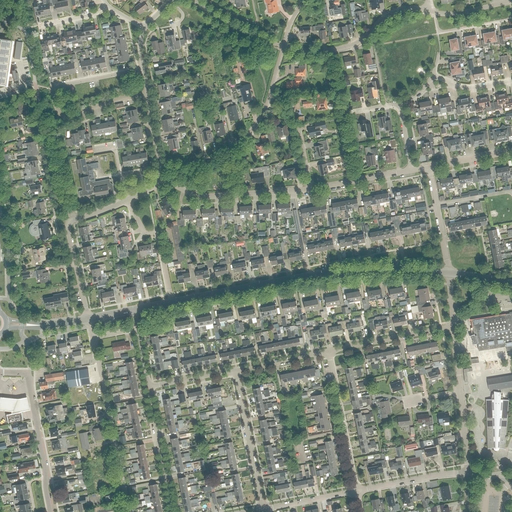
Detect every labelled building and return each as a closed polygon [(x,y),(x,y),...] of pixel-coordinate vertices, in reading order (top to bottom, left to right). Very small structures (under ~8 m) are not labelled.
[(51,0),(44,0),(42,1),(43,5),(45,15),(51,14),(50,7),(53,6),(52,5),(51,0)] [(51,0),(53,5),(56,5),(57,12),(63,11),(61,1),(58,2),(57,0),(51,0)] [(69,10),(67,0),(64,0),(65,0),(61,1),(63,11),(69,10)] [(81,0),(82,1),(80,2),(81,7),(82,7),(82,8),(91,6),(90,2),(91,2),(90,0),(81,0)] [(139,0),(141,3),(135,7),(140,14),(148,8),(144,2),(145,0),(139,0)] [(268,5),(267,6),(268,9),(269,9),(271,9),(272,13),(279,11),(278,6),(277,6),(276,1),(273,1),(273,0),(265,0),(266,3),(267,3),(268,5)] [(331,3),(330,3),(331,9),(330,9),(330,11),(331,16),(334,15),(342,14),(343,16),(347,15),(345,4),(341,5),(341,8),(338,9),(337,4),(339,4),(339,0),(334,1),(334,0),(332,0),(331,0),(331,3)] [(370,0),(372,10),(376,9),(377,9),(380,8),(379,3),(383,3),(382,0),(370,0)] [(45,15),(43,5),(38,6),(37,2),(33,3),(35,12),(38,12),(39,16),(45,15)] [(356,6),(355,6),(354,2),(349,3),(352,16),(355,16),(356,22),(359,21),(359,22),(360,21),(364,20),(363,19),(366,19),(365,10),(362,11),(361,9),(359,8),(358,7),(356,6)] [(95,24),(89,26),(91,35),(95,35),(95,37),(96,38),(97,39),(99,38),(101,38),(100,36),(99,30),(96,30),(95,24)] [(353,32),(351,24),(345,25),(346,27),(338,28),(340,38),(348,37),(347,33),(353,32)] [(121,25),(111,27),(112,33),(122,31),(121,25)] [(84,31),(80,32),(80,33),(81,36),(82,41),(88,40),(88,38),(91,37),(91,35),(89,26),(83,27),(84,31)] [(509,39),(507,28),(504,29),(504,30),(502,31),(503,37),(500,37),(501,45),(504,44),(504,40),(509,39)] [(187,40),(191,39),(189,29),(182,31),(184,40),(180,40),(181,46),(185,45),(185,43),(187,43),(187,40)] [(76,30),(70,32),(72,41),(72,44),(72,45),(75,44),(78,43),(79,45),(83,44),(82,41),(81,36),(80,33),(80,32),(76,32),(76,30)] [(115,39),(123,37),(122,31),(112,33),(113,39),(115,39)] [(489,32),(491,42),(494,42),(495,45),(500,44),(499,37),(496,38),(495,32),(492,32),(492,31),(489,32)] [(64,36),(62,36),(62,38),(63,46),(69,45),(72,44),(72,41),(70,32),(64,33),(64,36)] [(491,42),(489,32),(485,32),(485,34),(483,34),(484,40),(481,41),(482,47),(488,46),(487,43),(491,42)] [(56,34),(50,35),(52,45),(56,44),(56,47),(62,46),(61,40),(60,37),(57,37),(56,34)] [(473,34),(470,35),(472,46),(475,45),(476,48),(481,47),(480,41),(477,41),(476,35),(474,36),(473,34)] [(48,45),(52,45),(50,35),(44,37),(45,39),(41,40),(42,44),(43,52),(49,51),(48,45)] [(180,48),(179,40),(175,41),(174,35),(169,36),(169,35),(168,36),(167,36),(167,40),(168,47),(172,46),(173,50),(180,48)] [(472,46),(470,35),(467,36),(467,37),(464,37),(465,43),(462,44),(464,50),(469,49),(469,46),(472,46)] [(115,39),(116,45),(126,43),(125,37),(123,37),(115,39)] [(456,50),(456,52),(457,54),(463,53),(460,38),(457,39),(457,38),(454,38),(454,39),(449,40),(451,51),(456,50)] [(13,79),(14,82),(19,81),(18,73),(15,73),(15,70),(14,70),(11,71),(12,74),(9,74),(12,47),(13,41),(12,41),(0,39),(0,85),(7,86),(9,75),(12,76),(13,79)] [(158,49),(158,52),(159,54),(165,53),(162,42),(159,43),(158,40),(152,42),(154,50),(158,49)] [(22,42),(16,42),(14,59),(19,60),(22,42)] [(375,59),(371,60),(370,53),(364,55),(365,65),(368,64),(370,70),(376,69),(375,59)] [(128,54),(118,56),(120,62),(130,60),(128,54)] [(245,59),(244,56),(240,57),(241,60),(240,60),(244,73),(249,71),(245,59)] [(356,64),(355,56),(344,58),(346,66),(356,64)] [(496,63),(498,75),(503,74),(501,63),(505,63),(504,56),(500,57),(501,62),(496,63)] [(81,62),(83,72),(89,71),(87,61),(84,61),(83,57),(80,57),(81,62)] [(99,58),(100,68),(107,67),(105,57),(99,58)] [(449,66),(450,69),(460,67),(460,64),(463,63),(462,58),(455,59),(456,62),(450,63),(450,66),(449,66)] [(71,64),(68,64),(70,74),(76,73),(74,63),(73,63),(73,59),(70,59),(71,64)] [(490,61),(489,59),(485,60),(487,66),(490,66),(492,76),(498,75),(496,63),(492,64),(492,61),(490,61)] [(159,67),(155,68),(156,75),(166,73),(165,69),(170,68),(172,67),(172,65),(171,62),(162,63),(158,64),(159,67)] [(52,78),(58,77),(56,67),(53,67),(52,63),(49,63),(52,78)] [(64,75),(70,74),(68,64),(65,65),(64,64),(62,64),(62,65),(64,75)] [(461,71),(460,67),(450,69),(450,73),(452,73),(452,75),(458,74),(459,77),(465,76),(464,70),(461,71)] [(301,76),(305,76),(305,68),(299,69),(296,69),(296,76),(297,76),(297,78),(295,78),(295,81),(292,81),(292,82),(286,83),(287,88),(299,88),(299,84),(302,84),(302,78),(301,78),(301,76)] [(373,87),(368,88),(370,98),(368,99),(377,97),(376,91),(377,90),(376,89),(380,89),(378,81),(372,82),(373,87)] [(158,85),(159,91),(178,87),(178,85),(170,87),(169,83),(158,85)] [(238,92),(241,92),(244,102),(252,100),(250,94),(251,94),(250,89),(251,89),(250,84),(248,84),(246,85),(247,86),(242,88),(241,85),(236,86),(238,92)] [(178,87),(159,91),(161,97),(172,95),(171,91),(179,89),(178,87)] [(358,90),(351,91),(353,102),(360,100),(359,97),(360,96),(361,97),(363,96),(362,89),(358,90)] [(501,94),(503,104),(504,109),(511,107),(511,101),(511,99),(508,100),(507,93),(501,94)] [(321,97),(321,94),(317,95),(317,98),(317,102),(312,102),(312,100),(307,100),(307,102),(303,102),(303,106),(305,106),(305,108),(313,107),(312,105),(317,105),(318,111),(328,110),(327,108),(329,108),(329,109),(333,109),(332,104),(329,105),(329,106),(327,106),(326,97),(323,97),(321,97)] [(500,104),(503,104),(501,94),(496,95),(497,102),(494,102),(496,110),(499,109),(498,108),(501,107),(500,104)] [(160,103),(161,109),(176,106),(175,102),(181,101),(181,96),(170,98),(171,101),(160,103)] [(491,111),(495,110),(494,102),(490,103),(488,96),(483,97),(485,107),(486,112),(491,111)] [(450,97),(444,98),(447,112),(451,111),(451,110),(455,109),(454,102),(451,103),(450,97)] [(482,108),(485,107),(483,97),(478,98),(479,105),(476,106),(478,113),(483,112),(482,108)] [(439,105),(435,106),(437,113),(437,115),(441,114),(441,113),(446,112),(447,112),(444,98),(438,100),(439,105)] [(464,99),(466,109),(470,109),(470,112),(476,111),(474,104),(471,104),(470,98),(467,98),(467,99),(464,99)] [(466,109),(464,99),(461,100),(461,99),(458,100),(459,107),(456,107),(458,114),(463,113),(462,110),(466,109)] [(431,101),(425,102),(426,111),(429,110),(430,114),(433,113),(437,113),(435,106),(432,106),(431,101)] [(23,102),(17,103),(19,110),(18,111),(19,115),(19,118),(21,117),(21,115),(25,114),(26,116),(29,115),(28,110),(26,104),(24,105),(23,102)] [(230,121),(239,119),(236,106),(233,106),(232,102),(223,104),(224,109),(227,108),(230,121)] [(423,111),(426,111),(425,102),(419,103),(420,109),(417,109),(418,116),(424,115),(423,111)] [(176,106),(161,109),(162,115),(173,113),(172,109),(176,108),(176,106)] [(123,116),(123,118),(138,115),(136,109),(126,111),(127,115),(123,116)] [(138,115),(123,118),(124,120),(128,119),(129,123),(139,121),(138,115)] [(386,116),(378,118),(380,128),(385,127),(386,131),(392,130),(390,122),(390,120),(387,121),(386,116)] [(22,117),(21,117),(19,118),(11,120),(12,128),(20,126),(20,128),(24,127),(22,117)] [(367,127),(366,120),(358,121),(359,127),(361,127),(361,131),(365,131),(366,136),(372,134),(371,127),(367,127)] [(419,131),(428,129),(427,123),(430,123),(429,120),(423,121),(423,124),(418,125),(419,131)] [(320,136),(320,135),(321,135),(320,129),(323,128),(326,128),(325,121),(322,122),(315,123),(316,127),(308,128),(310,137),(317,136),(317,137),(320,136)] [(219,122),(216,123),(216,125),(215,125),(218,136),(225,135),(223,123),(219,124),(219,122)] [(180,123),(178,124),(163,126),(164,132),(175,130),(174,126),(180,125),(180,123)] [(128,135),(143,132),(142,126),(131,128),(132,132),(128,133),(128,135)] [(293,141),(291,129),(290,129),(291,133),(288,133),(286,126),(277,127),(279,137),(286,136),(287,142),(293,141)] [(500,128),(502,141),(509,140),(508,134),(511,134),(510,126),(500,128)] [(205,127),(198,129),(200,135),(203,134),(205,143),(213,141),(210,130),(206,131),(205,127)] [(496,142),(502,141),(500,128),(489,130),(491,140),(495,139),(496,142)] [(78,131),(79,133),(79,136),(78,136),(79,139),(84,138),(85,143),(90,142),(89,133),(86,134),(85,129),(78,131)] [(428,129),(419,131),(420,136),(425,135),(426,139),(433,138),(432,134),(429,135),(428,129)] [(270,132),(267,133),(269,142),(275,141),(273,131),(270,132)] [(481,135),(477,136),(479,145),(486,144),(485,139),(487,138),(486,131),(481,132),(481,135)] [(143,132),(128,135),(128,137),(133,136),(134,140),(144,138),(143,132)] [(70,146),(75,145),(75,146),(79,147),(80,146),(79,141),(79,139),(78,136),(79,136),(79,133),(71,134),(72,139),(69,139),(70,146)] [(466,135),(468,144),(472,144),(472,147),(479,145),(477,136),(473,136),(472,133),(466,135)] [(168,139),(170,150),(179,148),(177,138),(179,138),(179,134),(170,136),(171,139),(168,139)] [(458,135),(453,136),(454,140),(456,150),(462,148),(461,143),(465,142),(464,135),(458,136),(458,135)] [(421,144),(422,149),(431,148),(434,147),(433,144),(434,144),(433,138),(426,139),(427,143),(421,144)] [(456,150),(454,140),(450,141),(449,138),(443,139),(444,146),(448,146),(449,151),(456,150)] [(326,140),(323,141),(324,145),(318,146),(314,147),(316,153),(314,154),(314,158),(326,156),(325,151),(327,150),(328,149),(326,140)] [(265,144),(256,145),(258,155),(267,153),(269,153),(268,148),(266,149),(265,144)] [(365,148),(368,166),(375,165),(373,155),(377,154),(376,148),(370,149),(370,147),(365,148)] [(38,154),(37,148),(28,149),(24,150),(25,154),(26,154),(27,157),(38,154)] [(385,152),(387,162),(395,161),(393,150),(385,152)] [(95,182),(93,170),(100,168),(98,163),(86,165),(85,158),(77,160),(80,173),(81,173),(82,178),(81,178),(83,191),(80,192),(81,197),(92,195),(93,193),(95,192),(96,196),(109,193),(109,197),(115,196),(113,185),(111,183),(111,184),(110,179),(95,182)] [(319,169),(320,176),(328,174),(327,166),(328,166),(334,165),(333,159),(327,160),(328,163),(326,164),(318,165),(319,169)] [(26,169),(39,167),(38,160),(29,162),(26,163),(26,167),(25,168),(26,169)] [(299,172),(298,165),(294,166),(294,168),(283,170),(283,171),(281,171),(282,176),(283,175),(284,178),(288,177),(288,179),(293,178),(296,177),(297,181),(295,173),(299,172)] [(502,168),(504,176),(505,181),(505,182),(508,182),(508,179),(511,177),(511,168),(509,169),(509,166),(502,168)] [(39,167),(26,169),(27,176),(24,176),(25,180),(34,178),(33,174),(40,173),(39,167)] [(260,182),(265,182),(264,176),(268,175),(267,172),(267,167),(258,168),(253,169),(254,172),(259,171),(259,173),(251,174),(252,179),(252,180),(253,183),(259,182),(260,182)] [(498,178),(498,177),(501,176),(502,181),(505,181),(504,176),(502,168),(496,169),(497,171),(494,172),(495,179),(498,178)] [(486,184),(489,184),(488,179),(492,178),(492,180),(495,179),(494,172),(491,172),(490,170),(484,171),(485,179),(486,184)] [(475,175),(476,183),(479,182),(479,181),(483,180),(484,185),(486,184),(485,179),(484,171),(477,172),(478,175),(475,175)] [(471,173),(465,175),(467,183),(468,187),(470,186),(469,182),(473,182),(473,183),(476,183),(475,175),(475,174),(472,174),(471,173)] [(465,183),(467,183),(465,175),(459,176),(459,178),(456,179),(458,186),(458,189),(461,189),(461,188),(462,188),(463,184),(465,184),(465,183)] [(446,178),(449,190),(455,188),(455,187),(458,186),(456,179),(453,179),(453,177),(452,176),(449,176),(449,178),(446,178)] [(440,179),(440,182),(437,182),(439,190),(442,189),(442,188),(445,187),(446,192),(449,191),(449,190),(446,178),(440,179)] [(26,185),(30,184),(32,195),(42,193),(40,185),(34,186),(33,180),(25,181),(26,185)] [(409,200),(407,190),(400,191),(402,203),(405,203),(405,201),(409,200)] [(392,200),(393,202),(392,202),(394,209),(397,208),(396,204),(402,203),(400,191),(394,192),(395,199),(392,200)] [(167,215),(168,215),(174,211),(171,204),(170,205),(166,198),(162,200),(163,203),(160,205),(163,210),(165,214),(166,215),(167,215)] [(35,211),(34,212),(35,215),(36,216),(38,215),(38,214),(46,212),(44,202),(36,203),(37,210),(35,211)] [(340,214),(340,210),(338,202),(332,203),(333,213),(334,213),(334,216),(340,214)] [(244,218),(247,218),(246,206),(240,207),(240,216),(237,216),(238,224),(241,223),(241,218),(244,218)] [(233,207),(227,208),(228,216),(228,220),(234,220),(235,224),(238,224),(237,216),(234,216),(233,207)] [(299,217),(301,226),(304,226),(303,219),(304,219),(305,219),(305,218),(305,217),(309,216),(307,208),(301,209),(302,216),(299,217)] [(209,221),(212,221),(212,218),(215,218),(216,230),(219,229),(219,225),(219,218),(218,216),(215,216),(215,209),(208,209),(209,217),(209,221)] [(184,219),(190,219),(189,211),(183,211),(183,214),(180,214),(181,228),(184,228),(184,220),(184,219)] [(113,226),(117,225),(126,224),(125,218),(121,218),(120,215),(112,217),(113,226)] [(467,218),(467,220),(469,228),(475,227),(474,219),(469,220),(469,217),(467,218)] [(32,221),(33,225),(32,225),(31,225),(30,226),(29,228),(29,229),(29,230),(29,232),(30,233),(31,234),(32,235),(33,235),(35,236),(36,235),(37,235),(39,234),(39,233),(40,233),(41,240),(47,238),(47,239),(51,238),(50,231),(49,232),(47,224),(41,225),(40,219),(32,221)] [(395,230),(398,229),(396,219),(393,220),(394,224),(391,225),(392,229),(388,229),(389,237),(396,236),(395,230)] [(398,229),(401,229),(402,235),(408,234),(407,226),(406,222),(403,222),(404,226),(400,227),(399,219),(396,219),(398,229)] [(445,220),(446,227),(449,226),(450,232),(451,233),(454,232),(454,231),(457,231),(455,222),(450,223),(450,219),(445,220)] [(427,230),(425,220),(422,220),(423,223),(419,223),(421,232),(427,230)] [(126,224),(117,225),(117,226),(118,229),(116,229),(116,230),(114,230),(115,234),(115,235),(124,234),(123,230),(127,230),(126,224)] [(80,228),(81,235),(90,233),(89,226),(80,228)] [(330,229),(332,237),(329,238),(330,241),(326,241),(328,249),(334,248),(332,239),(335,238),(333,228),(330,229)] [(333,228),(335,238),(338,238),(340,247),(347,246),(345,238),(344,235),(338,236),(336,228),(333,228)] [(357,232),(352,233),(351,234),(353,245),(359,243),(357,235),(357,232)] [(90,233),(81,235),(83,242),(90,240),(89,237),(94,236),(93,233),(90,233)] [(124,234),(115,235),(116,240),(118,240),(118,241),(120,241),(121,244),(129,242),(128,236),(124,237),(124,234)] [(129,242),(121,244),(121,247),(119,247),(119,248),(118,248),(119,253),(119,258),(127,256),(126,252),(128,252),(127,249),(131,248),(129,242)] [(151,244),(145,245),(147,254),(150,253),(150,255),(151,255),(152,257),(157,256),(155,247),(152,248),(151,244)] [(147,254),(145,245),(139,247),(140,250),(137,251),(138,260),(143,259),(143,257),(144,257),(143,255),(147,254)] [(85,255),(97,252),(97,249),(92,250),(91,246),(84,248),(85,255)] [(504,247),(504,248),(492,250),(493,256),(501,255),(500,251),(505,250),(504,247)] [(46,260),(43,248),(34,250),(36,262),(46,260)] [(295,251),(295,252),(296,260),(303,259),(301,251),(297,252),(297,248),(294,248),(294,251),(295,251)] [(296,260),(295,252),(295,251),(294,251),(292,251),(292,253),(288,253),(290,262),(296,260)] [(97,252),(85,255),(86,261),(94,260),(93,256),(98,255),(97,252)] [(257,256),(259,268),(265,267),(264,258),(260,259),(259,252),(256,252),(257,256)] [(271,265),(278,264),(276,253),(273,254),(274,256),(270,257),(271,265)] [(276,253),(278,264),(284,263),(282,255),(278,255),(278,253),(276,253)] [(238,260),(241,271),(247,270),(245,262),(242,262),(241,260),(238,260)] [(220,262),(220,264),(222,275),(228,274),(227,265),(226,264),(226,261),(220,262)] [(93,276),(102,274),(101,271),(103,271),(103,270),(104,269),(104,264),(95,266),(95,269),(92,270),(93,276)] [(204,264),(201,265),(203,278),(210,277),(208,269),(205,270),(204,264)] [(44,273),(44,270),(35,271),(37,278),(41,277),(42,283),(50,281),(48,272),(44,273)] [(176,271),(177,276),(179,283),(185,282),(182,270),(176,271)] [(191,281),(190,273),(186,273),(185,270),(182,270),(185,282),(191,281)] [(154,276),(151,276),(153,285),(159,284),(158,279),(161,278),(160,271),(154,272),(155,274),(154,274),(154,276)] [(106,273),(102,274),(93,276),(94,282),(98,281),(98,284),(107,283),(107,281),(105,274),(106,274),(106,273)] [(147,286),(153,285),(151,276),(148,277),(148,275),(147,275),(146,273),(141,275),(143,283),(146,283),(147,286)] [(133,287),(130,288),(132,296),(138,295),(137,292),(139,291),(138,289),(140,289),(139,282),(138,282),(137,279),(133,280),(134,283),(134,285),(133,285),(133,287)] [(125,294),(126,298),(132,296),(130,288),(127,288),(126,285),(120,286),(122,293),(123,292),(124,294),(125,294)] [(108,292),(110,301),(116,300),(115,296),(118,295),(117,292),(117,289),(116,287),(111,288),(112,289),(111,290),(111,292),(108,292)] [(402,287),(396,288),(397,298),(404,296),(404,298),(406,297),(405,293),(403,293),(402,287)] [(397,298),(396,288),(389,290),(391,299),(397,298)] [(430,299),(427,288),(418,290),(420,298),(416,298),(417,305),(426,303),(425,300),(430,299)] [(104,302),(110,301),(108,292),(105,293),(105,291),(104,291),(103,289),(98,290),(100,299),(103,298),(104,302)] [(374,290),(376,299),(383,298),(381,289),(374,290)] [(368,291),(369,297),(368,298),(368,301),(369,301),(376,299),(374,290),(368,291)] [(359,291),(353,292),(354,301),(361,300),(361,299),(362,299),(362,297),(360,297),(359,291)] [(354,301),(353,292),(346,294),(348,303),(354,301)] [(61,302),(68,301),(67,293),(54,295),(54,297),(45,299),(46,303),(47,303),(48,308),(52,307),(52,308),(54,307),(62,306),(61,302)] [(338,295),(331,296),(333,305),(340,304),(338,295)] [(333,305),(331,296),(325,297),(326,303),(325,304),(325,306),(327,306),(327,307),(333,305)] [(312,309),(311,300),(304,301),(306,310),(312,309)] [(502,301),(502,309),(511,308),(511,301),(508,301),(508,300),(502,301)] [(303,320),(303,316),(302,313),(301,308),(297,308),(296,301),(289,303),(291,315),(292,316),(295,315),(294,313),(294,312),(298,311),(300,320),(303,320)] [(288,316),(291,315),(289,303),(283,304),(285,315),(288,314),(288,316)] [(426,303),(417,305),(419,312),(422,311),(424,319),(433,317),(431,306),(427,307),(426,303)] [(268,307),(270,315),(271,319),(274,319),(273,314),(277,314),(276,313),(277,313),(275,305),(268,307)] [(262,311),(258,312),(260,319),(260,321),(264,320),(266,316),(270,315),(268,307),(261,308),(262,311)] [(254,309),(247,311),(248,319),(249,324),(253,323),(252,318),(255,318),(255,317),(254,309)] [(248,319),(247,311),(240,312),(241,319),(242,319),(242,320),(248,319)] [(232,312),(225,313),(227,321),(234,320),(234,319),(232,312)] [(394,326),(400,325),(399,317),(394,318),(394,315),(393,315),(392,312),(388,313),(389,316),(390,323),(393,322),(394,326)] [(398,315),(399,317),(400,325),(406,324),(405,320),(408,319),(407,312),(403,313),(403,314),(398,315)] [(215,319),(216,325),(217,327),(221,326),(220,323),(224,322),(225,327),(228,326),(227,321),(225,313),(218,315),(219,319),(215,319)] [(472,328),(471,328),(472,335),(472,336),(473,340),(474,346),(473,344),(475,344),(477,344),(479,351),(506,347),(507,351),(511,349),(511,313),(505,314),(471,319),(472,328)] [(211,316),(204,317),(206,325),(213,324),(213,323),(211,316)] [(371,320),(368,320),(369,323),(370,330),(374,329),(374,328),(376,328),(376,330),(382,329),(380,321),(380,317),(380,316),(374,317),(375,319),(371,320)] [(380,317),(380,321),(382,329),(388,328),(387,324),(390,323),(389,316),(384,317),(384,316),(380,317)] [(204,317),(197,319),(198,326),(199,326),(199,327),(203,326),(203,329),(207,329),(206,325),(204,317)] [(353,323),(354,332),(360,330),(360,326),(363,326),(361,317),(355,319),(356,323),(353,323)] [(183,322),(185,333),(188,332),(187,329),(191,328),(191,327),(190,320),(183,322)] [(354,332),(353,323),(350,324),(349,320),(343,321),(345,329),(347,329),(348,333),(354,332)] [(345,329),(343,321),(337,322),(338,326),(335,327),(336,335),(342,334),(342,330),(345,329)] [(185,333),(183,322),(175,323),(177,330),(177,331),(182,330),(183,333),(185,333)] [(336,335),(335,327),(332,327),(331,323),(325,324),(327,333),(329,332),(330,336),(336,335)] [(327,333),(325,324),(319,326),(320,330),(317,330),(318,339),(324,338),(323,333),(327,333)] [(166,335),(173,333),(171,326),(165,328),(166,335)] [(318,339),(317,330),(314,331),(313,327),(307,328),(308,333),(311,333),(312,340),(318,339)] [(290,332),(293,346),(300,345),(298,339),(295,339),(295,336),(294,336),(293,331),(290,332)] [(280,349),(286,348),(285,341),(282,342),(280,334),(277,334),(277,335),(278,340),(278,343),(280,349)] [(69,338),(71,345),(71,346),(67,346),(68,350),(70,361),(83,359),(81,351),(82,351),(82,348),(83,348),(82,345),(81,346),(80,343),(79,343),(78,336),(69,338)] [(267,336),(264,337),(266,352),(273,350),(272,344),(271,341),(268,342),(267,336)] [(112,344),(114,351),(126,349),(126,350),(130,349),(129,343),(125,344),(125,341),(112,344)] [(59,344),(59,345),(60,349),(58,349),(59,355),(62,354),(61,352),(68,350),(67,346),(67,342),(59,344)] [(153,344),(154,351),(160,349),(160,346),(163,345),(162,342),(159,343),(153,344)] [(429,343),(431,352),(438,350),(437,342),(429,343)] [(429,343),(422,345),(424,353),(431,352),(429,343)] [(59,355),(58,349),(56,349),(55,345),(48,346),(49,354),(56,353),(56,355),(59,355)] [(226,345),(222,345),(223,351),(223,350),(224,353),(220,354),(221,361),(228,359),(227,353),(227,350),(226,345)] [(422,345),(415,346),(416,355),(424,353),(422,345)] [(415,346),(407,348),(409,356),(416,355),(415,346)] [(208,353),(208,356),(210,363),(216,362),(215,355),(212,356),(212,352),(211,352),(210,348),(207,348),(208,353)] [(210,363),(208,356),(206,357),(205,353),(205,354),(204,349),(200,350),(201,355),(202,358),(203,364),(210,363)] [(393,350),(394,357),(395,365),(399,364),(398,359),(397,359),(397,356),(401,355),(399,349),(393,350)] [(386,352),(379,353),(381,359),(384,358),(385,362),(388,361),(387,358),(386,352)] [(468,355),(469,364),(479,363),(478,358),(471,359),(470,354),(468,355)] [(155,357),(156,364),(163,363),(162,359),(165,358),(165,355),(162,356),(155,357)] [(163,363),(156,364),(158,371),(167,369),(167,365),(173,364),(174,369),(178,368),(177,360),(163,363)] [(119,367),(120,371),(135,368),(134,361),(127,363),(127,366),(119,367)] [(424,374),(422,369),(421,365),(415,367),(416,371),(418,370),(420,375),(420,376),(424,374)] [(346,368),(347,375),(353,374),(356,373),(356,370),(353,371),(352,367),(346,368)] [(315,370),(315,368),(312,369),(311,368),(309,368),(311,377),(314,377),(315,380),(317,380),(317,378),(320,377),(319,369),(319,370),(315,370)] [(431,368),(425,370),(427,376),(430,375),(431,381),(441,378),(439,369),(432,372),(431,368)] [(463,369),(465,382),(468,381),(467,372),(472,371),(472,368),(463,369)] [(88,369),(66,372),(69,388),(90,384),(88,369)] [(306,382),(303,371),(300,371),(300,370),(297,371),(299,380),(303,379),(303,382),(306,382)] [(46,381),(41,382),(42,389),(49,388),(48,385),(54,384),(53,381),(64,379),(63,372),(45,375),(46,381)] [(294,384),(292,373),(289,374),(288,373),(286,373),(288,382),(291,381),(292,384),(294,384)] [(347,375),(348,382),(355,380),(354,377),(357,376),(356,373),(353,374),(347,375)] [(136,375),(129,376),(130,379),(122,381),(122,384),(137,381),(136,375)] [(420,375),(415,377),(415,375),(408,377),(409,379),(411,386),(411,387),(419,384),(422,384),(420,376),(420,375)] [(509,400),(500,399),(501,393),(499,392),(498,389),(511,386),(511,375),(488,379),(489,389),(494,388),(494,391),(494,399),(486,399),(486,400),(488,449),(487,449),(494,448),(494,449),(494,450),(495,450),(496,451),(497,451),(498,450),(499,449),(499,448),(505,450),(505,449),(508,400),(509,400)] [(403,389),(401,381),(391,384),(393,392),(403,389)] [(221,387),(214,388),(217,403),(218,403),(220,403),(219,394),(222,394),(221,387)] [(260,387),(254,389),(255,395),(261,394),(264,393),(269,392),(269,389),(261,391),(260,387)] [(132,389),(129,390),(129,393),(129,394),(133,393),(133,396),(140,395),(139,388),(132,389)] [(217,403),(214,388),(207,390),(209,396),(212,396),(214,404),(217,403)] [(44,397),(43,398),(44,399),(44,400),(44,401),(57,398),(55,391),(43,393),(44,397)] [(30,407),(27,395),(18,397),(0,394),(0,396),(0,408),(12,409),(12,411),(30,407)] [(164,399),(165,406),(172,405),(180,404),(179,400),(171,402),(170,398),(164,399)] [(360,407),(359,403),(362,403),(367,402),(368,405),(371,404),(370,398),(352,401),(353,408),(360,407)] [(387,413),(391,412),(389,401),(384,402),(383,398),(376,400),(377,404),(380,403),(383,414),(382,414),(383,418),(387,417),(387,413)] [(313,406),(314,408),(325,406),(324,402),(326,402),(325,400),(316,402),(317,405),(313,406)] [(127,408),(121,410),(121,413),(128,412),(131,411),(138,410),(136,403),(130,405),(126,405),(127,408)] [(46,413),(47,415),(47,418),(48,417),(49,422),(57,420),(65,418),(64,415),(71,414),(70,407),(63,408),(62,405),(55,406),(46,408),(47,413),(46,413)] [(89,417),(96,416),(94,405),(87,406),(87,409),(81,410),(82,415),(85,414),(85,416),(87,417),(89,417)] [(268,410),(273,409),(272,406),(264,407),(258,409),(259,416),(265,414),(265,411),(268,410)] [(128,415),(123,416),(124,419),(129,418),(139,417),(138,410),(131,411),(128,412),(128,415)] [(220,411),(216,412),(217,415),(212,416),(213,419),(218,418),(221,418),(228,417),(226,410),(220,411)] [(316,417),(316,419),(327,417),(327,414),(328,414),(327,411),(319,413),(319,416),(316,417)] [(365,418),(370,417),(374,417),(373,411),(369,412),(370,414),(365,415),(362,415),(361,412),(354,413),(356,420),(365,418)] [(6,415),(8,423),(23,421),(21,412),(6,415)] [(444,422),(450,422),(449,413),(442,414),(442,413),(438,413),(439,423),(440,423),(440,425),(445,425),(444,422)] [(429,418),(428,414),(418,415),(418,423),(426,422),(426,425),(433,424),(432,417),(429,418)] [(410,424),(409,416),(398,417),(399,426),(410,424)] [(366,422),(371,421),(370,417),(365,418),(356,420),(357,427),(364,426),(363,422),(366,422)] [(127,433),(141,430),(140,423),(133,425),(134,428),(126,429),(127,433)] [(176,428),(179,428),(184,427),(183,423),(178,424),(175,424),(175,425),(169,426),(170,433),(177,432),(176,428)] [(322,428),(318,428),(319,431),(330,429),(331,429),(330,425),(330,423),(321,425),(322,428)] [(95,440),(104,439),(102,428),(98,428),(98,425),(89,426),(90,432),(94,431),(95,440)] [(50,429),(51,434),(50,434),(50,435),(51,435),(51,437),(59,435),(59,433),(62,433),(62,430),(59,431),(58,427),(50,429)] [(143,437),(141,430),(127,433),(127,436),(133,435),(133,439),(136,438),(143,437)] [(231,437),(230,430),(224,431),(221,432),(215,433),(216,436),(224,434),(225,438),(231,437)] [(270,436),(278,434),(277,431),(263,434),(264,440),(270,439),(270,436)] [(373,431),(365,432),(358,433),(360,440),(366,439),(366,435),(368,435),(373,434),(373,431)] [(90,448),(88,440),(87,432),(80,434),(83,450),(90,448)] [(19,441),(29,439),(28,433),(18,435),(14,436),(10,437),(12,443),(16,442),(15,440),(19,440),(19,441)] [(59,440),(52,442),(53,450),(67,448),(65,438),(59,439),(59,440)] [(182,444),(187,443),(190,442),(189,439),(179,441),(178,438),(171,439),(173,446),(179,444),(182,444)] [(327,449),(333,447),(332,441),(325,442),(326,445),(323,446),(318,447),(319,450),(327,449)] [(218,448),(219,451),(234,449),(232,442),(226,443),(227,446),(218,448)] [(280,446),(272,448),(271,444),(265,445),(266,452),(273,451),(276,450),(281,449),(280,446)] [(376,444),(371,445),(368,445),(361,447),(362,453),(369,452),(368,449),(376,447),(376,444)] [(450,444),(446,444),(446,446),(442,447),(443,454),(444,455),(449,454),(457,453),(456,449),(455,449),(454,444),(450,445),(450,444)] [(32,453),(30,446),(18,448),(19,452),(22,452),(22,455),(23,455),(24,456),(25,456),(25,455),(32,453)] [(438,454),(436,447),(425,449),(426,457),(431,456),(431,455),(438,454)] [(266,452),(268,459),(274,458),(273,454),(276,454),(276,450),(273,451),(266,452)] [(421,450),(415,451),(416,458),(419,457),(420,459),(423,459),(421,450)] [(221,461),(222,465),(236,462),(235,455),(229,456),(229,460),(221,461)] [(190,456),(175,459),(177,466),(183,464),(183,461),(190,460),(190,456)] [(408,459),(409,467),(421,465),(420,459),(419,457),(416,458),(408,459)] [(396,459),(396,462),(390,463),(391,470),(396,469),(402,468),(401,463),(404,463),(403,458),(396,459)] [(374,462),(375,464),(376,473),(383,472),(383,468),(386,468),(385,460),(374,462)] [(330,465),(327,466),(322,467),(322,470),(323,470),(337,467),(336,461),(330,462),(330,465)] [(34,462),(26,463),(17,464),(19,473),(27,472),(27,470),(35,468),(34,462)] [(238,468),(236,462),(222,465),(222,468),(231,466),(231,470),(238,468)] [(278,464),(275,464),(269,465),(270,472),(277,471),(276,467),(279,467),(278,464)] [(375,464),(372,464),(372,467),(368,468),(370,474),(376,473),(375,464)] [(67,475),(66,471),(75,469),(74,465),(72,466),(57,469),(58,476),(63,475),(63,476),(67,475)] [(322,470),(319,470),(320,476),(324,475),(323,473),(331,472),(332,475),(339,474),(337,467),(323,470),(322,470)] [(135,474),(135,477),(141,476),(143,475),(144,479),(151,478),(149,471),(143,472),(135,474)] [(310,479),(309,471),(306,472),(307,480),(308,486),(315,485),(314,479),(310,479)] [(233,478),(230,479),(230,482),(231,482),(234,482),(233,481),(240,480),(239,473),(232,474),(233,478)] [(283,473),(280,473),(280,477),(283,491),(290,490),(289,484),(285,484),(284,481),(285,481),(284,476),(283,473)] [(299,473),(300,478),(301,481),(302,487),(308,486),(307,480),(303,481),(303,478),(302,473),(299,473)] [(277,477),(277,478),(278,483),(279,486),(275,486),(276,492),(283,491),(280,477),(277,477)] [(27,491),(26,483),(15,485),(12,486),(13,488),(16,488),(17,493),(27,491)] [(150,485),(152,492),(158,491),(157,484),(150,485)] [(443,500),(451,499),(449,486),(440,487),(443,500)] [(235,488),(235,491),(232,492),(227,493),(228,496),(233,495),(236,495),(243,493),(241,487),(235,488)] [(413,496),(414,501),(418,500),(418,499),(421,498),(422,498),(422,501),(425,501),(424,498),(425,498),(423,490),(416,491),(417,495),(413,496)] [(17,493),(18,498),(15,499),(15,501),(18,501),(18,500),(29,498),(27,491),(17,493)] [(63,502),(64,503),(70,502),(70,498),(71,498),(71,499),(76,498),(75,493),(68,494),(68,496),(62,497),(63,500),(62,500),(63,502)] [(409,499),(408,493),(401,494),(403,503),(407,502),(408,507),(414,505),(412,499),(409,499)] [(395,504),(393,496),(387,497),(389,506),(393,505),(394,510),(399,509),(398,504),(395,504)] [(380,505),(379,499),(371,500),(373,509),(378,508),(379,511),(384,511),(383,505),(380,505)] [(192,511),(191,507),(195,506),(200,505),(199,502),(194,503),(191,504),(184,505),(185,511),(192,511)] [(20,511),(25,511),(31,511),(30,503),(19,505),(16,506),(16,508),(20,508),(20,511)] [(81,511),(83,510),(82,503),(72,505),(72,507),(65,508),(66,511),(65,511),(73,511),(74,511),(78,510),(78,511),(79,511),(81,511)] [(92,508),(93,511),(105,511),(120,509),(119,503),(92,508)]
